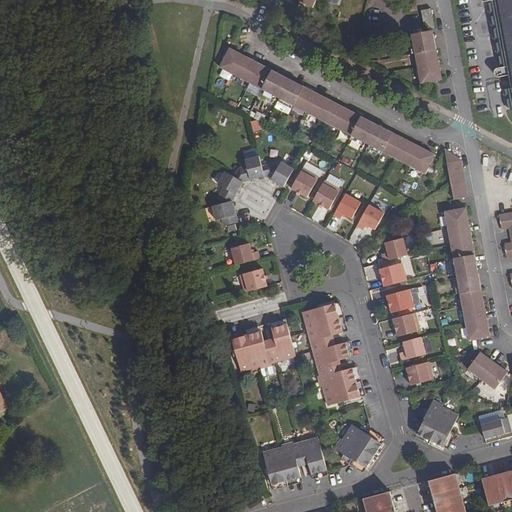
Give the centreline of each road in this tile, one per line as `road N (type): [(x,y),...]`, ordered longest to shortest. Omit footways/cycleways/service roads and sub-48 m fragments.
road 1 (residential): [(469,136),(423,133),(251,44)]
road 2 (residential): [(511,327),(503,317),(469,136)]
road 3 (residential): [(356,277),(400,440)]
road 4 (residential): [(297,296),(284,242),(295,228),(346,254),(356,277)]
road 5 (residential): [(469,136),(443,0)]
